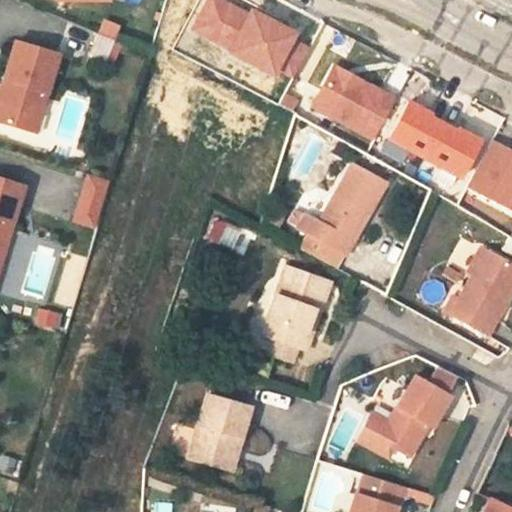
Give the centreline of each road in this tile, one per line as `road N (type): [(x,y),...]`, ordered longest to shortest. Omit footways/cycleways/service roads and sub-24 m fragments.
road 1 (residential): [(356,316),(504,382)]
road 2 (residential): [(504,382),(444,511)]
